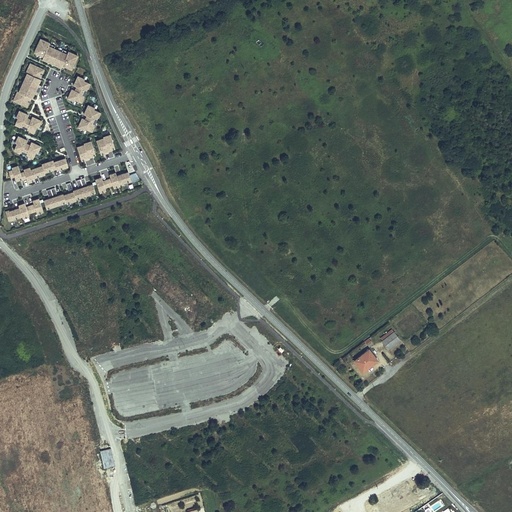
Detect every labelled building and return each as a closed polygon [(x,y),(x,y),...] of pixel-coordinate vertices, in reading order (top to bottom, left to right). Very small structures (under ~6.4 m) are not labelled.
[(49,43),(40,38),(34,52),(43,56),(42,59),(60,67),(62,65),(71,69),(77,55),(69,51),(67,55),(48,46),(49,43)] [(43,70),(29,63),(26,72),(28,73),(19,93),(17,92),(13,101),(27,107),(31,98),(32,98),(34,94),(38,84),(40,80),(39,79),(43,70)] [(84,78),(77,75),(73,84),(76,86),(81,88),(79,92),(74,90),(72,89),(67,98),(74,101),(75,99),(82,102),(84,97),(83,97),(80,96),(84,87),(88,88),(90,83),(83,80),(84,78)] [(61,96),(56,98),(66,129),(72,127),(61,96)] [(95,108),(88,105),(84,114),(87,115),(92,117),(90,121),(85,119),(82,118),(78,127),(84,130),(85,128),(92,131),(94,127),(94,126),(91,125),(95,116),(98,117),(99,117),(101,112),(94,109),(95,108)] [(28,114),(19,110),(15,117),(17,118),(14,125),(19,127),(20,127),(21,123),(30,127),(29,131),(28,131),(33,134),(37,127),(39,128),(42,121),(32,116),(31,119),(28,124),(25,122),(27,118),(28,114)] [(55,117),(49,119),(59,148),(65,146),(55,117)] [(73,130),(67,132),(71,144),(77,142),(73,130)] [(104,138),(97,140),(101,155),(105,154),(104,152),(115,149),(110,135),(104,137),(104,138)] [(27,140),(18,136),(14,143),(16,143),(13,150),(18,153),(19,152),(20,148),(29,152),(28,156),(27,157),(33,159),(36,152),(38,153),(41,146),(31,141),(27,150),(23,148),(27,140)] [(84,145),(77,147),(82,161),(85,160),(84,158),(95,155),(90,141),(84,143),(84,145)] [(53,160),(42,164),(43,166),(30,170),(30,168),(23,170),(24,172),(20,173),(18,166),(11,168),(12,170),(8,171),(11,178),(14,177),(16,181),(22,179),(23,180),(26,178),(28,183),(34,181),(33,178),(45,174),(44,173),(56,169),(57,171),(68,167),(65,158),(54,162),(53,160)] [(101,176),(95,178),(99,192),(105,190),(104,187),(113,184),(114,188),(120,186),(119,184),(131,180),(128,171),(116,175),(115,172),(109,174),(110,178),(102,181),(101,176)] [(84,178),(76,181),(78,187),(86,184),(84,178)] [(63,193),(43,200),(46,208),(65,202),(66,203),(75,200),(75,199),(95,192),(92,183),(72,190),(73,191),(63,194),(63,193)] [(55,188),(46,190),(48,196),(56,194),(55,188)] [(18,207),(5,211),(8,220),(21,216),(22,218),(29,216),(28,213),(36,211),(36,213),(43,211),(39,197),(32,200),(33,205),(26,207),(25,202),(18,204),(18,207)] [(388,349),(400,339),(394,332),(382,341),(388,349)] [(373,344),(369,338),(365,342),(369,347),(373,344)] [(373,363),(378,360),(369,349),(354,360),(362,371),(373,362),(373,363)] [(373,363),(373,362),(362,371),(363,371),(363,372),(373,363)] [(390,484),(380,491),(391,507),(401,500),(390,484)] [(439,502),(430,508),(433,511),(441,506),(439,502)]
